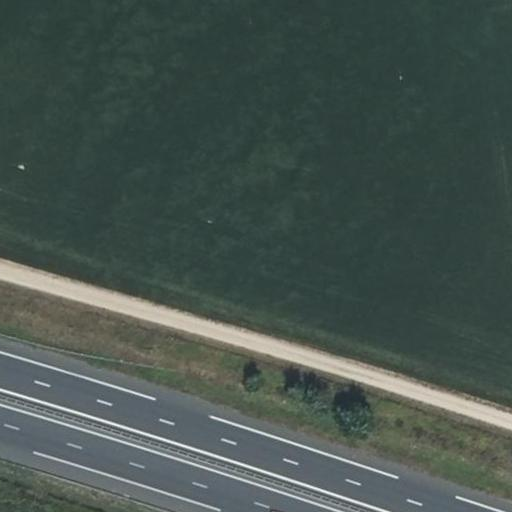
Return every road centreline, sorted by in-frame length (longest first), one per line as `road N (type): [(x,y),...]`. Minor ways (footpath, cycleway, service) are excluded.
road 1 (track): [(511,411),(0,245)]
road 2 (motorway): [(448,511),(0,369)]
road 3 (motorway): [(0,425),(274,511)]
